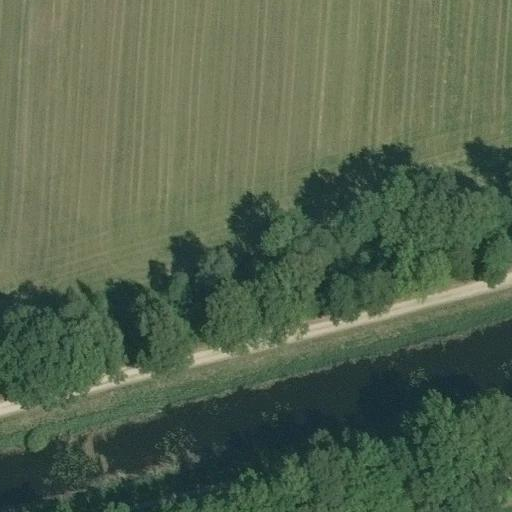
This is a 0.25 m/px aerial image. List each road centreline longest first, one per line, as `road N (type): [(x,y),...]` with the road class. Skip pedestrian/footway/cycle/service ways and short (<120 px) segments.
road 1 (track): [(511,282),(0,412)]
road 2 (unclassified): [(221,511),(511,437)]
